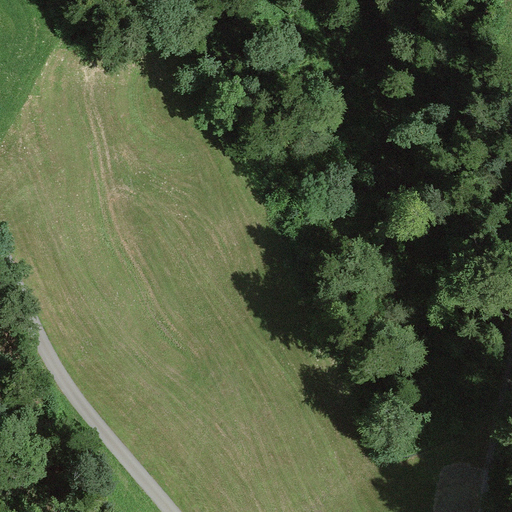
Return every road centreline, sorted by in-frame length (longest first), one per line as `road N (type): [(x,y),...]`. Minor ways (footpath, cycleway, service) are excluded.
road 1 (track): [(170,511),(61,379),(0,255)]
road 2 (track): [(511,375),(486,511)]
